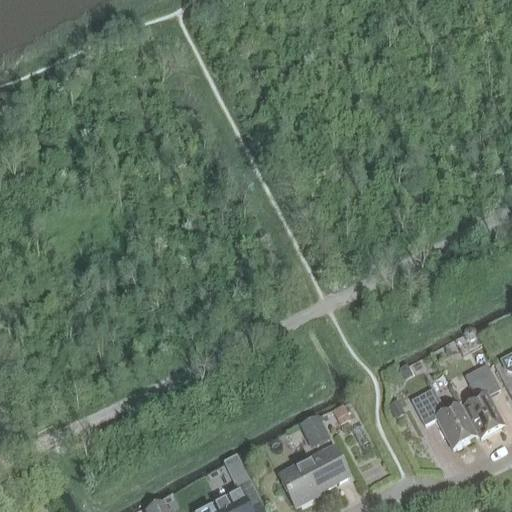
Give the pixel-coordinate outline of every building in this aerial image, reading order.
[(463,338),(466,343),(472,345),(476,341),(477,336),(474,332),(469,331),(465,333),(463,338)] [(511,359),(502,365),(506,374),(511,374),(511,359)] [(406,367),(398,371),(404,382),(412,377),(406,367)] [(500,394),(487,369),(466,381),(478,403),(464,411),(481,443),(504,430),(488,400),(500,394)] [(446,416),(434,393),(412,405),(425,429),(437,423),(453,453),(461,449),(476,441),(460,409),(446,416)] [(388,408),(396,422),(406,417),(398,403),(388,408)] [(332,414),(340,429),(351,423),(343,408),(332,414)] [(300,430),(312,453),(331,443),(319,419),(300,430)] [(279,479),(296,511),(313,503),(312,501),(350,481),(334,451),(279,479)] [(251,511),(262,507),(236,459),(223,466),(239,496),(207,511),(251,511)] [(168,511),(164,503),(146,511),(168,511)]
